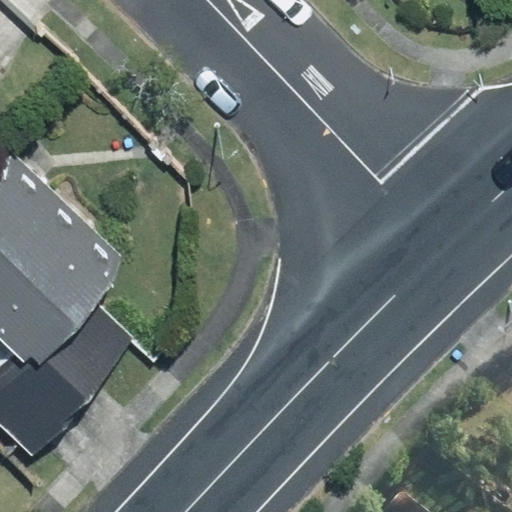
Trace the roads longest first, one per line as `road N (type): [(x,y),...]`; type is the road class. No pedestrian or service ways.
road 1 (residential): [(441,242),(188,511)]
road 2 (residential): [(205,0),(441,242)]
